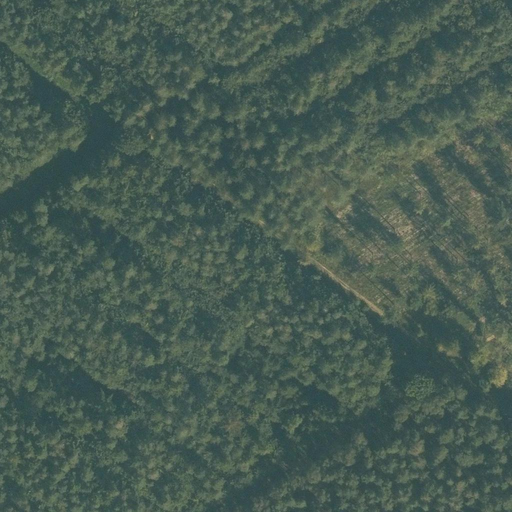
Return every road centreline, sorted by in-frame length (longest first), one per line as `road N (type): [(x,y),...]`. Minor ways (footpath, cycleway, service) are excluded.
road 1 (unknown): [(127,127),(445,361)]
road 2 (track): [(202,511),(445,361)]
road 3 (unknown): [(127,127),(344,0)]
road 4 (track): [(0,33),(127,127)]
road 5 (track): [(0,204),(127,127)]
